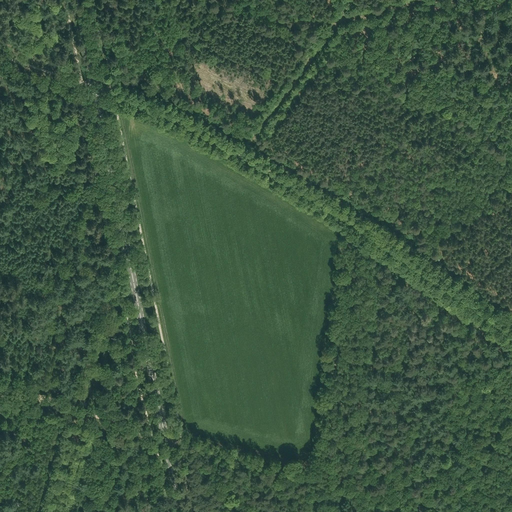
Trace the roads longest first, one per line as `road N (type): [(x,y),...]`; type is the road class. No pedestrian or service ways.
road 1 (primary): [(181,511),(77,0)]
road 2 (track): [(511,333),(333,208),(112,92)]
road 3 (track): [(165,433),(0,386)]
road 4 (track): [(340,20),(239,154)]
road 5 (track): [(434,0),(511,136)]
